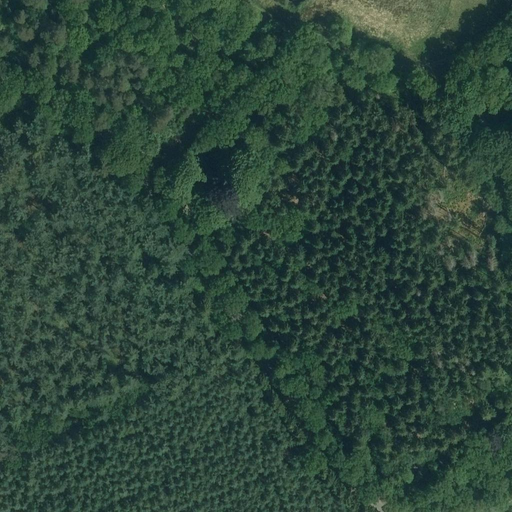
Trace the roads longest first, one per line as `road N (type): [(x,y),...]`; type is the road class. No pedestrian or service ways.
road 1 (unclassified): [(385,511),(319,444),(119,152),(71,111),(0,75)]
road 2 (track): [(511,7),(468,49),(423,67),(389,66),(290,30)]
road 3 (track): [(290,30),(142,181)]
road 4 (track): [(154,511),(319,444)]
